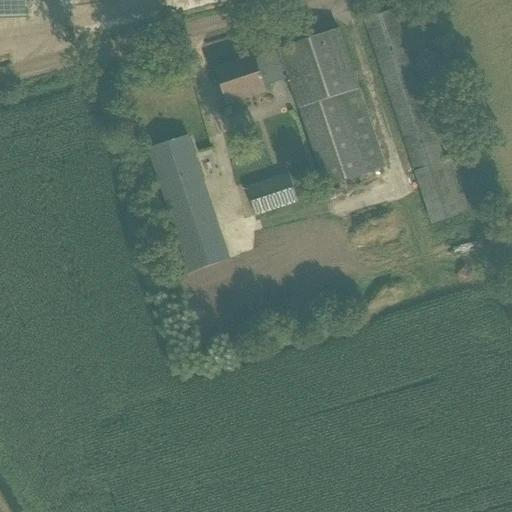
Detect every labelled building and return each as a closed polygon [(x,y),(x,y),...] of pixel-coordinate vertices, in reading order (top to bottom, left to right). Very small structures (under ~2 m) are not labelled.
[(0,0),(0,21),(24,20),(23,0),(0,0)] [(365,21),(433,224),(476,210),(459,158),(444,162),(394,11),(365,21)] [(291,77),(328,187),(385,168),(339,30),(280,50),(282,53),(256,62),(254,58),(217,71),(229,104),(266,91),(264,86),(291,77)] [(149,151),(190,274),(230,261),(189,138),(149,151)] [(246,188),(256,218),(299,203),(289,174),(246,188)]
